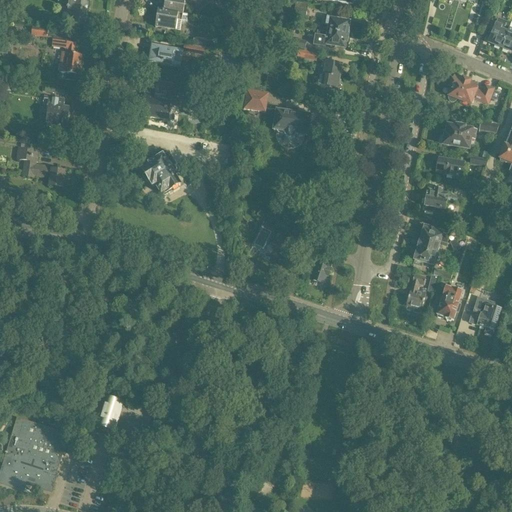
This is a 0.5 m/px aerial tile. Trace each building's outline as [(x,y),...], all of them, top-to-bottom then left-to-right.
[(63,13),(62,22),(70,23),(86,25),(89,0),(64,0),(63,13)] [(162,0),(161,4),(165,5),(164,12),(183,16),(185,0),(162,0)] [(305,18),(307,10),(296,8),(295,16),(305,18)] [(164,12),(158,11),(155,28),(180,32),(182,22),(187,23),(188,16),(183,16),(164,12)] [(504,49),(510,23),(499,18),(489,43),(504,49)] [(349,37),(350,30),(348,30),(349,24),(323,19),(322,25),(330,26),(328,33),(349,37)] [(48,30),(32,28),(31,36),(47,38),(48,30)] [(3,32),(2,42),(9,43),(15,44),(17,34),(3,32)] [(349,37),(328,33),(328,34),(319,32),(318,38),(317,38),(315,46),(325,48),(325,46),(345,49),(346,43),(348,43),(349,37)] [(76,41),(53,38),(52,47),(70,50),(70,54),(63,53),(60,73),(67,74),(67,78),(75,79),(76,75),(79,75),(81,56),(74,55),(75,48),(76,41)] [(305,50),(306,44),(279,38),(277,45),(299,49),(305,50)] [(270,54),(271,46),(260,44),(258,52),(270,54)] [(183,53),(193,55),(195,47),(185,46),(183,53)] [(178,68),(181,52),(152,47),(149,62),(178,68)] [(195,47),(193,55),(203,57),(205,49),(195,47)] [(317,62),(318,55),(306,52),(306,51),(305,50),(299,49),(297,58),(317,62)] [(326,64),(322,63),(321,68),(325,69),(324,76),(340,79),(342,66),(326,63),(326,64)] [(276,89),(278,77),(268,75),(266,87),(276,89)] [(462,81),(447,75),(447,76),(446,76),(445,76),(443,77),(442,78),(442,79),(441,80),(441,81),(442,82),(442,83),(443,83),(444,84),(444,85),(453,88),(449,97),(450,98),(450,100),(451,102),(453,102),(455,102),(456,100),(456,99),(471,105),(473,99),(487,104),(493,90),(486,88),(483,94),(476,91),(478,87),(470,84),(470,82),(463,79),(462,81)] [(338,91),(340,79),(324,76),(323,83),(319,82),(318,88),(322,88),(322,89),(338,91)] [(180,107),(183,86),(152,82),(150,94),(145,94),(142,117),(169,121),(171,106),(180,107)] [(262,87),(248,85),(244,110),(266,114),(269,94),(261,93),(262,87)] [(72,120),(73,110),(63,108),(64,100),(45,98),(43,113),(48,114),(47,126),(66,129),(68,120),(72,120)] [(290,114),(277,112),(274,132),(277,132),(279,134),(282,135),(284,133),(286,133),(286,135),(289,139),(292,140),(295,137),(296,135),(298,135),(300,137),(303,138),(305,136),(308,137),(311,117),(298,115),(298,113),(290,112),(290,114)] [(481,123),(479,134),(489,136),(495,137),(499,125),(492,123),(491,125),(481,123)] [(511,127),(499,160),(511,165),(509,171),(511,172),(511,127)] [(475,142),(476,132),(448,128),(447,136),(446,136),(444,146),(469,151),(470,141),(475,142)] [(40,154),(41,146),(20,144),(18,161),(25,162),(23,177),(34,178),(34,177),(51,179),(50,186),(63,188),(65,172),(59,171),(59,169),(36,166),(36,163),(37,163),(39,154),(40,154)] [(177,165),(169,152),(149,165),(151,167),(143,172),(145,174),(143,176),(147,182),(149,181),(153,187),(156,185),(161,194),(162,194),(165,198),(180,189),(178,187),(180,186),(175,178),(179,175),(174,167),(177,165)] [(485,168),(486,160),(471,158),(470,165),(485,168)] [(462,181),(465,164),(439,160),(437,174),(447,175),(447,177),(453,178),(453,179),(462,181)] [(465,198),(468,191),(456,187),(454,194),(465,198)] [(426,199),(425,200),(424,205),(425,206),(425,207),(424,212),(434,214),(434,209),(446,211),(447,203),(455,205),(457,197),(448,196),(449,195),(442,194),(443,191),(435,190),(435,191),(428,190),(426,199)] [(292,232),(275,227),(279,219),(261,209),(257,217),(266,222),(265,224),(266,224),(263,229),(254,245),(263,250),(268,240),(278,243),(277,245),(287,248),(292,232)] [(422,234),(421,238),(433,241),(433,240),(438,242),(438,244),(440,245),(441,243),(447,244),(450,234),(425,227),(424,228),(422,229),(421,232),(422,234)] [(420,242),(418,243),(417,246),(418,249),(418,250),(437,255),(440,245),(438,244),(438,242),(433,240),(433,241),(421,238),(420,242)] [(454,252),(461,249),(456,240),(450,243),(454,252)] [(417,254),(414,255),(413,258),(415,260),(415,261),(414,266),(422,268),(423,264),(434,267),(437,255),(418,250),(417,254)] [(487,268),(491,255),(482,253),(478,265),(487,268)] [(330,270),(332,265),(321,261),(320,266),(317,265),(312,281),(323,284),(326,277),(329,278),(331,270),(330,270)] [(450,281),(452,275),(435,269),(433,276),(450,281)] [(424,286),(426,279),(414,276),(407,307),(422,311),(426,295),(417,293),(419,284),(424,286)] [(428,293),(434,294),(438,280),(432,278),(428,293)] [(459,311),(461,306),(458,305),(462,293),(446,288),(437,316),(438,316),(438,318),(443,320),(443,318),(445,319),(447,322),(450,323),(453,321),(453,322),(457,311),(459,311)] [(497,324),(501,311),(494,309),(495,304),(478,298),(473,313),(477,314),(476,318),(472,317),(469,324),(486,329),(484,334),(485,334),(491,337),(492,336),(494,332),(494,331),(496,330),(497,326),(497,324)] [(114,431),(123,404),(103,398),(95,425),(114,431)] [(13,433),(0,475),(0,484),(24,492),(26,486),(51,493),(61,462),(64,453),(68,454),(70,445),(72,441),(66,439),(67,435),(17,419),(13,433)]
